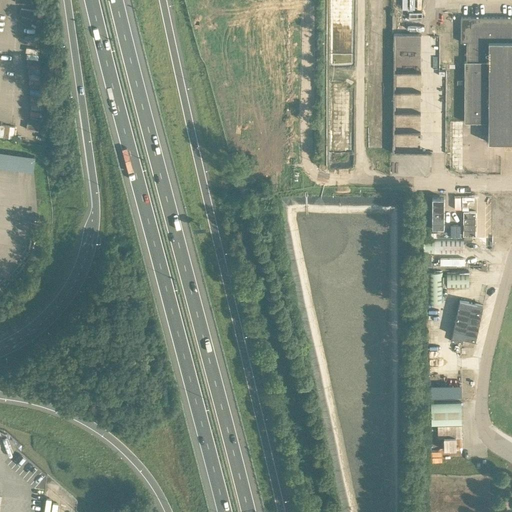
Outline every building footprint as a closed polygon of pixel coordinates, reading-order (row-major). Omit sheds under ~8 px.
[(511,142),(511,17),(461,17),(461,42),(467,42),(467,61),(465,61),(464,122),(488,122),(488,142),(511,142)] [(42,129),(42,117),(29,116),(28,128),(42,129)] [(0,132),(0,135),(14,137),(15,125),(1,124),(0,132)] [(0,165),(34,170),(36,155),(0,150),(0,165)] [(444,198),(432,198),(431,227),(443,227),(444,198)] [(476,211),(464,211),(463,236),(475,236),(476,211)] [(463,239),(423,238),(423,254),(463,254),(463,239)] [(443,303),(443,288),(443,272),(427,273),(427,303),(443,303)] [(446,272),(446,288),(469,288),(469,272),(446,272)] [(451,341),(462,344),(464,338),(475,340),(483,305),(459,300),(451,341)] [(431,384),(431,397),(463,397),(463,385),(431,384)] [(445,437),(445,449),(464,449),(462,401),(432,402),(433,424),(438,424),(439,437),(445,437)] [(47,483),(46,501),(58,502),(59,483),(47,483)]
